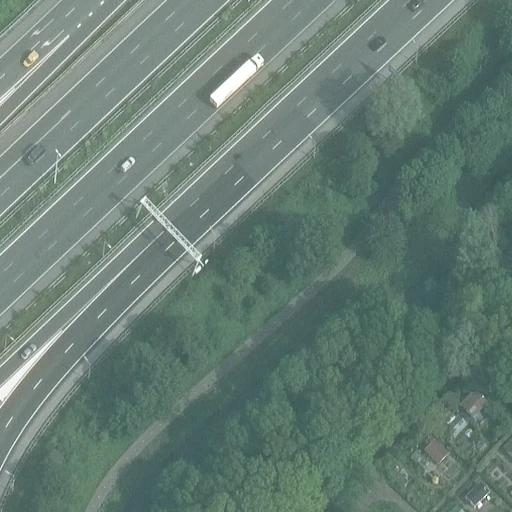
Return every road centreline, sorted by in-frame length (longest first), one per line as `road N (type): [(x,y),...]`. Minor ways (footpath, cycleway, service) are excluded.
road 1 (motorway): [(0,285),(302,0)]
road 2 (motorway): [(169,236),(420,0)]
road 3 (motorway): [(202,0),(0,190)]
road 4 (motorway): [(0,437),(169,236)]
road 5 (motorway): [(0,376),(169,236)]
